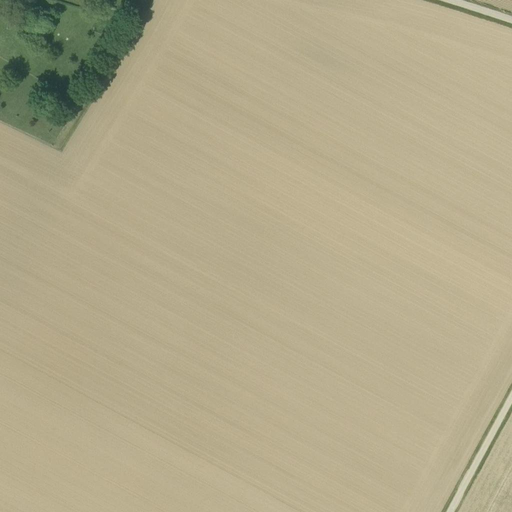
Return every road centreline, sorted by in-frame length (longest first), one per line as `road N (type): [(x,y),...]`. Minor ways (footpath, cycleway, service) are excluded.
road 1 (track): [(54,148),(145,0)]
road 2 (unclassified): [(449,511),(511,396)]
